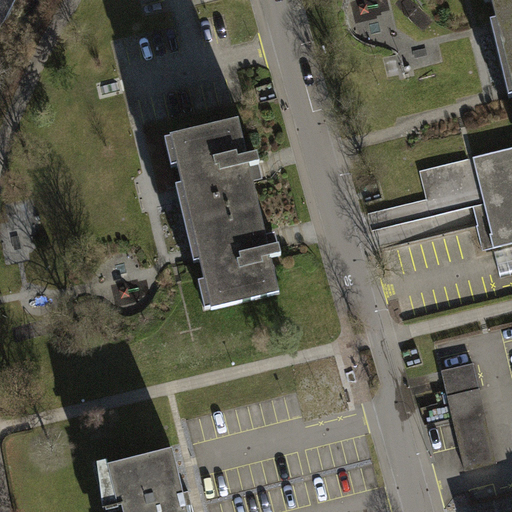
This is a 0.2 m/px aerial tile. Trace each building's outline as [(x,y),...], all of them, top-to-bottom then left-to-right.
[(511,0),(487,0),(511,105),(511,0)] [(238,120),(168,137),(210,311),(281,294),(238,120)] [(511,149),(473,159),(492,235),(479,238),(483,251),(511,244),(511,149)] [(466,470),(497,463),(474,364),(443,371),(466,470)] [(183,511),(168,448),(92,467),(102,511),(183,511)]
